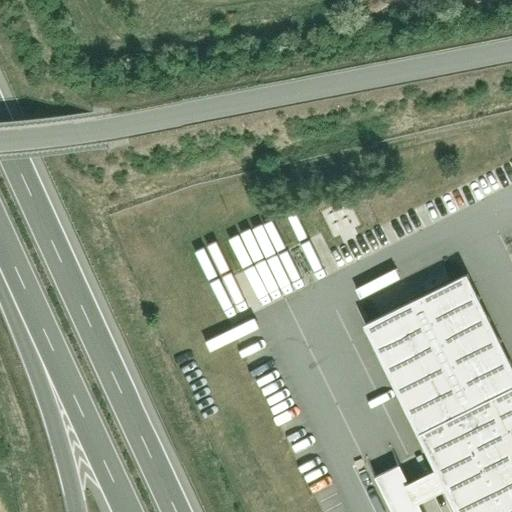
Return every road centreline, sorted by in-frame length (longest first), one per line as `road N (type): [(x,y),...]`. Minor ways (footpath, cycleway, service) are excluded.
road 1 (residential): [(0,133),(174,114),(511,51)]
road 2 (motorway): [(176,511),(0,125)]
road 3 (motorway): [(5,253),(127,511)]
road 4 (motorway): [(0,293),(48,403),(76,511)]
